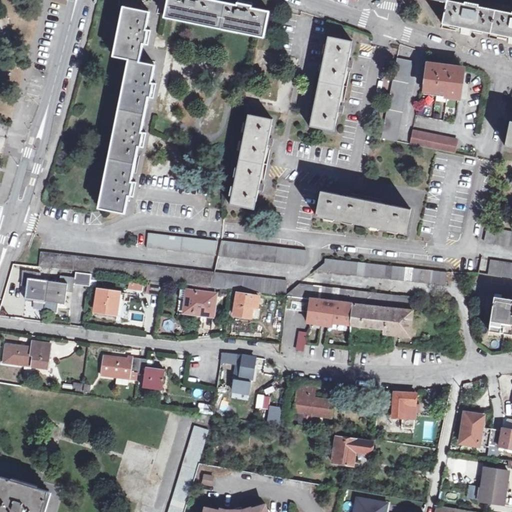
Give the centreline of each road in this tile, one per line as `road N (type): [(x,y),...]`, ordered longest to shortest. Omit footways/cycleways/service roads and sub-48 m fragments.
road 1 (residential): [(452,374),(412,380),(290,369),(267,351),(0,323)]
road 2 (residential): [(308,21),(281,164),(356,174),(386,27)]
road 3 (residential): [(466,247),(464,254),(230,228)]
road 4 (unclassified): [(77,0),(14,218)]
road 5 (residential): [(510,67),(466,247)]
road 6 (residential): [(428,511),(456,387),(452,374)]
road 7 (residential): [(510,67),(386,27)]
